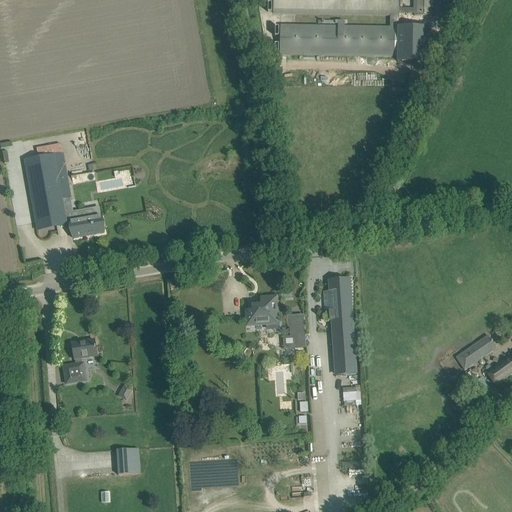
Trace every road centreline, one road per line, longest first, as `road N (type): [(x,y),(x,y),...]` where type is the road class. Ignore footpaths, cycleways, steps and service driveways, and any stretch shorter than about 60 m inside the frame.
road 1 (unclassified): [(0,297),(511,212)]
road 2 (track): [(228,0),(274,247)]
road 3 (unclassified): [(511,402),(388,511)]
